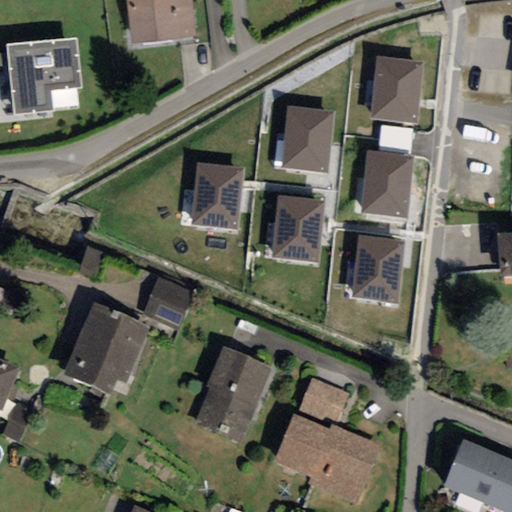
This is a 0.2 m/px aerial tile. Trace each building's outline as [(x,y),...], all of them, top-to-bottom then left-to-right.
[(125,0),(131,43),(196,35),(191,0),(125,0)] [(75,44),(8,51),(14,120),(55,116),(53,95),(79,92),(75,44)] [(389,49),(354,59),(366,99),(401,89),(389,49)] [(434,135),(405,127),(395,160),(425,168),(434,135)] [(511,238),(496,239),(499,282),(511,280),(511,238)] [(191,297),(157,281),(142,315),(175,330),(191,297)] [(149,333),(93,309),(63,380),(110,400),(117,383),(126,387),(149,333)] [(276,372),(224,349),(206,389),(209,390),(194,424),(243,446),(276,372)] [(0,414),(17,373),(0,365),(0,414)] [(348,396),(309,382),(300,408),(338,423),(348,396)] [(16,414),(8,441),(26,447),(34,419),(16,414)] [(329,433),(294,418),(274,465),(312,480),(309,487),(357,506),(382,448),(331,427),(329,433)] [(511,511),(511,467),(462,446),(443,492),(492,511),(511,511)]
